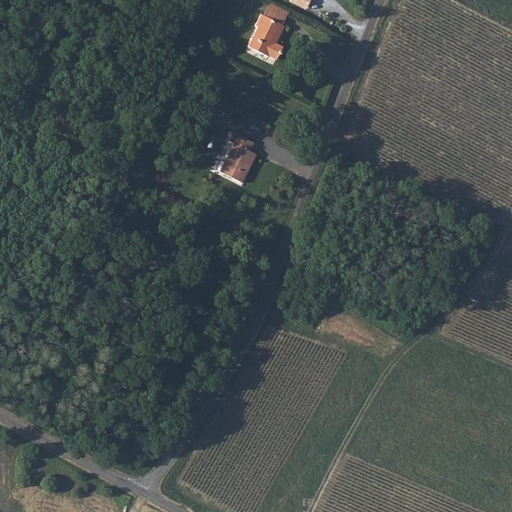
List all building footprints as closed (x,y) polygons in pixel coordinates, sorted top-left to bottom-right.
[(270,0),(263,15),(281,24),(288,9),(270,0)] [(278,36),(283,25),(281,24),(263,15),(261,14),(255,26),(257,27),(248,47),(268,57),(268,55),(276,59),(282,46),(272,42),(276,35),(278,36)] [(231,158),(247,165),(255,148),(252,146),(256,137),(236,128),(232,136),(236,138),(223,167),(226,168),(231,158)] [(258,149),(255,148),(247,165),(250,167),(258,149)] [(244,177),(249,167),(246,166),(247,165),(231,158),(226,168),(244,177)]
